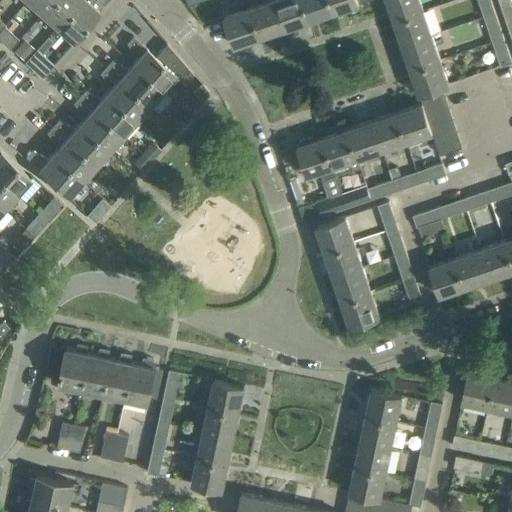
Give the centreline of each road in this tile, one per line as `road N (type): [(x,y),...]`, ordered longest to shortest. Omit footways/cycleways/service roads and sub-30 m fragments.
road 1 (residential): [(0,444),(17,410),(34,334),(46,307),(68,288),(116,282),(276,342)]
road 2 (residential): [(276,342),(292,251),(277,199),(243,103),(156,0)]
road 3 (residential): [(276,342),(352,359),(511,309)]
road 4 (residential): [(0,93),(10,103),(28,103),(120,0)]
